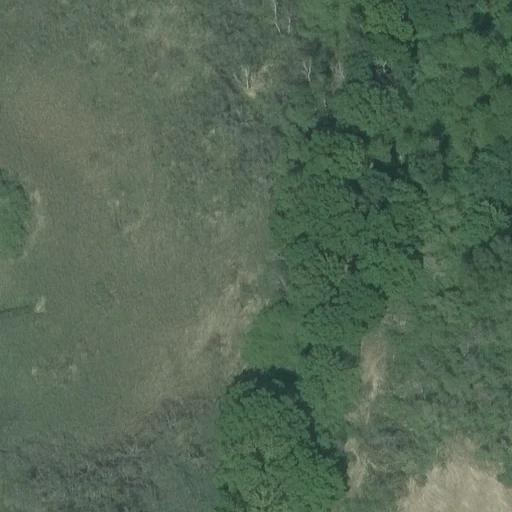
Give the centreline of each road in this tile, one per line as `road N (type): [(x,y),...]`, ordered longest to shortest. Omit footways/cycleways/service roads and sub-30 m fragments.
road 1 (track): [(275,511),(371,160)]
road 2 (track): [(427,0),(371,160)]
